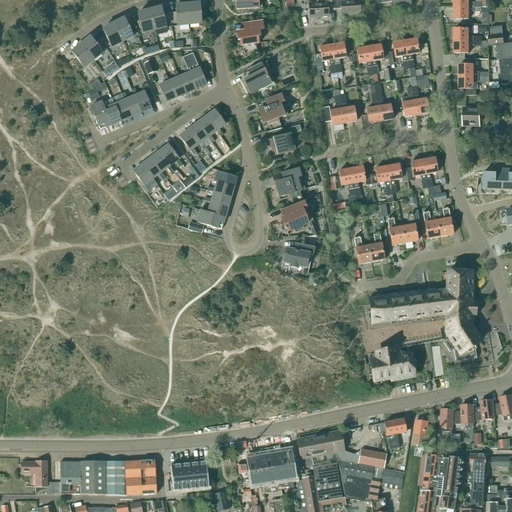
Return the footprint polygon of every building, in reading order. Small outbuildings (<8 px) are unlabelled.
[(235,0),(236,10),(258,9),(257,0),(235,0)] [(293,0),(283,0),(287,12),(296,9),(293,0)] [(321,0),(321,4),(308,5),(309,18),(328,16),(328,10),(334,10),(333,0),(321,0)] [(333,0),(334,10),(340,9),(341,16),(360,14),(359,2),(345,3),(345,0),(333,0)] [(377,0),(378,4),(390,2),(391,9),(410,6),(409,0),(377,0)] [(187,5),(189,25),(207,24),(206,11),(200,11),(199,4),(187,5)] [(176,13),(169,14),(171,27),(177,26),(189,25),(187,5),(175,6),(176,13)] [(161,8),(149,11),(154,30),(156,36),(167,33),(166,28),(167,27),(171,27),(169,14),(162,14),(161,8)] [(475,8),(454,8),(454,20),(469,20),(469,12),(475,12),(475,8)] [(139,20),(133,23),(137,35),(142,34),(154,30),(149,11),(137,14),(139,20)] [(124,19),(113,24),(122,43),(125,41),(133,37),(137,35),(133,23),(127,25),(124,19)] [(244,32),(236,33),(237,41),(240,40),(240,46),(242,46),(243,53),(256,51),(255,44),(258,44),(257,38),(259,38),(258,31),(263,30),(262,22),(248,24),(243,25),(244,32)] [(105,36),(99,39),(107,51),(111,48),(121,43),(122,43),(113,24),(102,30),(105,36)] [(491,35),(503,34),(502,27),(490,28),(491,35)] [(469,30),(454,30),(454,42),(474,42),(474,37),(469,37),(469,30)] [(499,61),(511,59),(511,43),(504,45),(503,35),(488,37),(488,47),(496,46),(498,61),(499,61)] [(90,38),(80,45),(93,61),(95,59),(103,53),(107,51),(99,39),(94,43),(90,38)] [(416,40),(404,42),(407,61),(412,60),(411,56),(418,54),(416,40)] [(402,62),(407,61),(404,42),(392,44),(394,58),(401,57),(402,62)] [(474,42),(454,42),(454,54),(469,54),(469,46),(474,46),(474,42)] [(343,44),(331,46),(334,65),(339,64),(339,60),(345,59),(343,44)] [(84,68),(93,61),(80,45),(71,53),(84,68)] [(145,47),(142,48),(145,56),(159,51),(157,46),(146,49),(145,47)] [(329,66),(334,65),(331,46),(319,48),(321,63),(328,61),(329,66)] [(371,67),(376,66),(376,62),(382,61),(380,46),(368,48),(371,67)] [(366,68),(371,67),(368,48),(356,50),(357,55),(351,56),(353,71),(360,70),(359,64),(365,63),(366,68)] [(161,64),(169,60),(166,53),(158,56),(161,64)] [(192,54),(182,58),(186,67),(189,74),(196,90),(206,85),(199,69),(192,54)] [(129,56),(117,62),(119,68),(132,62),(129,56)] [(511,59),(499,61),(500,75),(498,75),(499,85),(511,83),(511,76),(511,77),(511,74),(511,73),(511,59)] [(149,75),(156,72),(151,61),(144,64),(149,75)] [(259,91),(262,89),(263,88),(270,84),(261,65),(248,72),(250,77),(243,81),(250,94),(257,90),(259,91)] [(463,66),(458,66),(459,78),(479,78),(479,73),(473,73),(473,66),(463,66)] [(196,90),(189,74),(186,67),(183,69),(185,75),(179,78),(186,94),(196,90)] [(130,68),(124,71),(127,78),(133,76),(130,68)] [(186,94),(179,78),(176,71),(173,73),(175,79),(169,82),(176,98),(186,94)] [(176,98),(169,82),(166,76),(163,77),(165,84),(159,86),(165,103),(176,98)] [(479,78),(459,78),(459,90),(464,90),(464,96),(469,96),(476,96),(476,90),(473,90),(473,82),(479,82),(479,78)] [(92,91),(96,88),(100,85),(97,80),(89,86),(92,91)] [(104,83),(96,88),(98,92),(106,89),(104,83)] [(131,90),(134,97),(140,113),(151,109),(150,106),(155,104),(147,84),(141,86),(144,93),(137,95),(134,89),(131,90)] [(407,97),(401,98),(402,104),(404,118),(416,116),(413,97),(411,89),(411,88),(406,89),(407,97)] [(140,113),(134,97),(127,100),(124,93),(121,94),(131,117),(140,113)] [(121,121),(131,117),(121,94),(111,99),(111,100),(119,118),(121,121)] [(268,108),(258,111),(263,124),(266,133),(281,129),(278,121),(277,122),(277,119),(287,115),(280,96),(265,101),(268,108)] [(418,96),(413,97),(416,116),(428,114),(426,100),(419,101),(418,96)] [(119,118),(111,100),(105,102),(104,101),(101,103),(111,126),(121,121),(119,118)] [(377,103),(380,122),(392,120),(392,116),(390,106),(383,107),(382,102),(377,103)] [(111,126),(101,103),(90,107),(99,130),(111,126)] [(357,103),(353,104),(353,108),(355,118),(361,117),(358,103),(357,103)] [(377,103),(372,104),(373,109),(366,110),(368,124),(380,122),(377,103)] [(329,108),(322,109),(324,116),(330,115),(331,122),(332,127),(344,124),(340,105),(335,106),(336,111),(329,112),(329,108)] [(345,105),(340,105),(344,124),(356,122),(355,118),(353,108),(346,109),(345,105)] [(463,119),(479,119),(479,108),(463,108),(463,119)] [(205,118),(216,132),(220,138),(223,135),(219,130),(225,125),(214,111),(205,118)] [(216,132),(205,118),(197,124),(207,138),(211,144),(214,142),(210,136),(216,132)] [(479,119),(463,119),(463,127),(479,127),(479,119)] [(201,143),(207,138),(197,124),(188,131),(198,145),(203,150),(205,148),(201,143)] [(299,126),(288,129),(290,135),(301,132),(299,126)] [(193,149),(198,145),(188,131),(179,137),(189,151),(190,151),(194,157),(197,155),(193,149)] [(289,135),(268,141),(271,153),(276,151),(277,156),(283,154),(293,151),(289,135)] [(159,152),(169,166),(175,162),(179,168),(182,166),(178,160),(168,146),(159,152)] [(194,158),(189,151),(185,154),(190,161),(194,158)] [(174,172),(169,166),(159,152),(150,159),(161,173),(166,168),(171,174),(174,172)] [(165,178),(161,173),(150,159),(141,165),(152,179),(158,175),(162,181),(165,178)] [(426,180),(430,179),(429,175),(437,173),(434,159),(422,161),(426,180)] [(426,180),(422,161),(410,163),(411,168),(405,169),(408,182),(414,181),(413,178),(420,176),(421,181),(426,180)] [(200,174),(205,170),(199,162),(194,166),(200,174)] [(148,192),(157,185),(152,179),(141,165),(133,172),(148,192)] [(408,182),(405,169),(399,170),(398,165),(386,167),(390,186),(395,185),(394,181),(401,180),(401,183),(408,182)] [(190,176),(193,181),(199,177),(191,167),(188,169),(192,174),(190,176)] [(390,186),(386,167),(375,169),(375,175),(370,176),(372,185),(384,183),(385,187),(390,186)] [(372,185),(370,176),(364,177),(362,168),(350,170),(353,189),(359,188),(358,183),(365,182),(365,186),(372,185)] [(278,198),(303,190),(297,170),(282,175),(284,181),(274,184),(278,198)] [(353,189),(350,170),(338,172),(339,177),(333,178),(333,180),(335,190),(342,189),(341,186),(348,185),(348,190),(353,189)] [(207,187),(206,191),(213,193),(230,198),(233,187),(236,178),(216,172),(214,181),(216,182),(214,189),(207,187)] [(483,178),(482,190),(502,191),(503,173),(497,173),(483,173),(483,178)] [(503,173),(502,191),(511,191),(511,173),(509,174),(503,173)] [(193,181),(190,176),(181,182),(185,187),(193,181)] [(430,179),(426,180),(427,189),(428,196),(440,194),(439,187),(439,186),(432,188),(430,179)] [(179,181),(171,187),(172,188),(177,194),(184,188),(179,181)] [(172,188),(163,194),(168,201),(168,200),(177,194),(172,188)] [(227,208),(230,198),(213,193),(211,200),(205,198),(204,201),(210,203),(227,208)] [(434,202),(446,200),(444,194),(433,196),(434,202)] [(350,198),(347,199),(348,202),(349,208),(349,209),(357,208),(355,197),(350,198)] [(224,218),(227,208),(210,203),(208,210),(202,208),(201,211),(207,213),(207,214),(224,218)] [(291,208),(280,212),(283,219),(281,219),(286,232),(294,229),(294,231),(301,229),(300,227),(307,224),(313,222),(308,208),(305,209),(303,203),(291,208)] [(375,213),(374,206),(364,207),(365,215),(375,213)] [(437,221),(440,238),(452,236),(448,210),(447,208),(442,209),(442,211),(444,220),(437,221)] [(207,213),(201,211),(200,211),(197,223),(221,230),(224,218),(207,214),(207,213)] [(408,226),(401,228),(404,244),(417,242),(413,223),(419,222),(417,211),(411,212),(412,215),(406,215),(407,217),(408,226)] [(440,238),(437,221),(430,222),(428,213),(428,212),(422,212),(423,214),(422,214),(427,240),(440,238)] [(392,218),(387,219),(387,221),(392,247),(404,244),(401,228),(394,229),(393,220),(392,218)] [(203,227),(189,223),(187,230),(201,234),(203,227)] [(368,246),(371,263),(383,261),(379,235),(378,233),(373,234),(373,236),(375,245),(368,246)] [(371,263),(368,246),(361,248),(359,239),(359,237),(353,238),(354,240),(358,266),(371,263)] [(284,262),(281,273),(292,276),(306,279),(311,257),(312,257),(313,249),(300,246),(298,253),(286,251),(285,259),(283,258),(282,262),(284,262)] [(470,326),(471,273),(461,273),(447,272),(447,274),(447,292),(434,294),(434,293),(379,299),(379,296),(374,297),(369,298),(369,300),(370,305),(372,324),(447,314),(446,332),(450,338),(443,343),(450,354),(453,351),(455,363),(477,359),(474,346),(480,342),(470,326)] [(391,381),(411,377),(414,376),(408,347),(375,353),(377,361),(370,362),(373,382),(391,378),(391,381)] [(493,417),(502,415),(503,422),(511,419),(511,406),(510,396),(498,399),(500,404),(492,406),(492,412),(493,417)] [(480,408),(472,409),(472,415),(472,422),(493,420),(493,417),(492,412),(492,406),(491,401),(479,403),(480,408)] [(460,412),(452,412),(451,426),(472,425),(472,422),(472,415),(472,409),(472,406),(460,407),(460,412)] [(451,430),(451,426),(452,412),(452,411),(440,411),(440,416),(432,416),(432,422),(440,422),(439,429),(451,430)] [(403,420),(378,425),(380,434),(386,433),(387,437),(389,450),(390,454),(399,452),(399,449),(396,435),(405,433),(403,420)] [(423,447),(427,423),(415,421),(412,445),(423,447)] [(339,432),(296,441),(300,460),(302,467),(324,464),(322,455),(343,452),(340,432),(339,432)] [(451,445),(460,445),(459,435),(451,435),(451,445)] [(421,458),(422,450),(414,449),(413,457),(421,458)] [(343,452),(322,455),(324,464),(340,461),(357,464),(383,469),(385,455),(360,450),(353,455),(343,452)] [(290,454),(281,456),(284,479),(293,477),(290,454)] [(475,508),(481,508),(485,456),(469,455),(468,464),(471,464),(471,474),(467,477),(470,480),(467,483),(470,486),(470,492),(466,495),(469,498),(469,505),(463,504),(463,506),(454,505),(454,509),(460,510),(459,511),(478,511),(475,511),(475,508)] [(281,456),(272,457),(276,480),(284,479),(281,456)] [(417,507),(416,511),(453,511),(454,509),(454,505),(457,487),(460,484),(457,481),(457,480),(461,477),(458,474),(458,473),(462,470),(459,467),(459,466),(463,463),(460,460),(448,458),(448,461),(443,460),(443,458),(442,458),(442,457),(441,456),(440,458),(426,456),(423,476),(420,479),(422,482),(422,483),(419,486),(421,489),(421,490),(418,493),(421,496),(420,496),(420,497),(420,498),(418,498),(418,499),(417,500),(418,500),(417,506),(416,507),(417,507)] [(272,457),(264,458),(268,481),(276,480),(272,457)] [(264,458),(256,460),(260,483),(268,481),(264,458)] [(508,468),(508,462),(508,458),(490,458),(490,468),(508,468)] [(256,460),(247,461),(251,484),(260,483),(256,460)] [(140,479),(155,478),(154,461),(124,463),(125,480),(140,479)] [(373,468),(337,461),(343,498),(343,499),(346,499),(367,503),(371,504),(371,502),(376,501),(378,488),(379,482),(401,487),(404,474),(378,469),(373,468)] [(53,495),(53,484),(46,484),(46,462),(35,462),(35,463),(21,463),(21,474),(32,474),(32,473),(35,473),(35,488),(35,495),(46,495),(53,495)] [(53,484),(53,495),(80,496),(80,463),(60,462),(60,484),(53,484)] [(170,466),(171,476),(164,477),(165,493),(208,489),(205,462),(170,466)] [(105,496),(105,475),(105,463),(81,463),(81,496),(105,496)] [(105,475),(105,496),(115,496),(126,497),(125,480),(124,463),(122,463),(105,463),(105,475)] [(301,481),(295,482),(296,489),(298,503),(299,511),(318,511),(317,503),(341,498),(335,463),(311,467),(313,478),(312,478),(301,480),(301,481)] [(238,475),(247,474),(248,474),(247,464),(237,465),(238,475)] [(156,495),(155,478),(140,479),(125,480),(126,497),(156,495)] [(486,495),(485,511),(511,511),(511,492),(496,492),(496,486),(486,486),(486,495)] [(217,511),(219,511),(228,510),(225,493),(214,495),(217,511)] [(342,508),(347,507),(346,499),(318,504),(319,511),(323,511),(322,507),(341,503),(342,508)] [(371,502),(371,504),(372,511),(385,511),(383,500),(376,501),(371,502)] [(162,501),(152,503),(154,511),(164,510),(162,501)] [(283,511),(282,505),(282,502),(271,504),(272,511),(283,511)]
